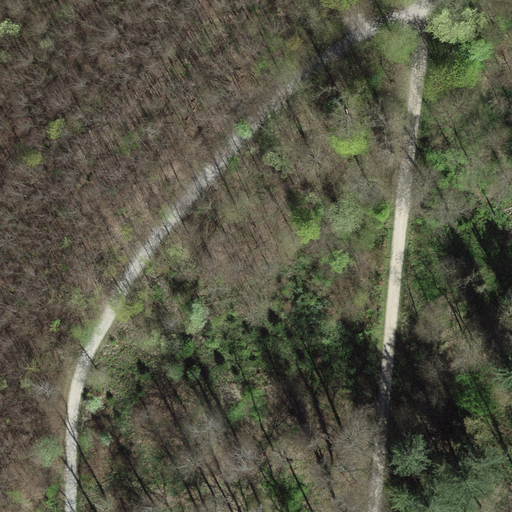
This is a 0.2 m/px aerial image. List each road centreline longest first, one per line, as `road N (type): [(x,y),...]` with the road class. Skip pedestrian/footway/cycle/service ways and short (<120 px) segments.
road 1 (track): [(425,8),(311,65),(157,231),(85,359),(69,511)]
road 2 (track): [(377,511),(425,8)]
